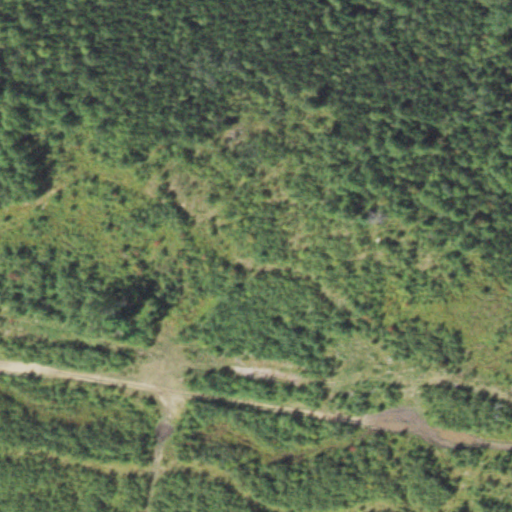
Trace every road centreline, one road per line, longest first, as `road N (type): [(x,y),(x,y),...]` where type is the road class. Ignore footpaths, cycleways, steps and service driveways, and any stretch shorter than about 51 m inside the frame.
road 1 (track): [(511,442),(0,362)]
road 2 (track): [(169,389),(154,511)]
